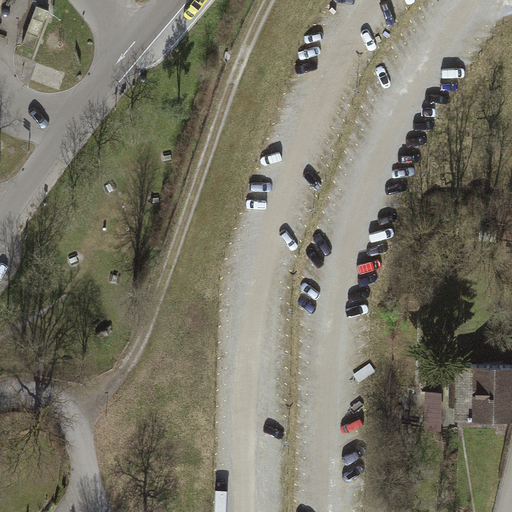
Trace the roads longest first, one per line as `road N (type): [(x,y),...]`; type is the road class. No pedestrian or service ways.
road 1 (track): [(268,0),(143,336),(115,378),(69,417)]
road 2 (unclassified): [(100,511),(63,407),(37,393),(0,393)]
